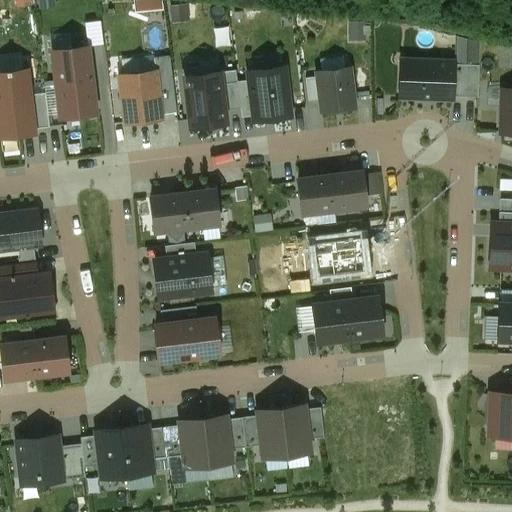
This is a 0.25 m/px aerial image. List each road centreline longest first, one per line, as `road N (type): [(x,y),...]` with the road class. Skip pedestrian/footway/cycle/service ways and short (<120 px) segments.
road 1 (residential): [(129,396),(414,362)]
road 2 (residential): [(118,169),(387,139)]
road 3 (residential): [(129,396),(118,169)]
road 4 (residential): [(63,177),(109,399)]
road 5 (residential): [(387,139),(414,362)]
road 6 (residential): [(460,144),(457,364)]
